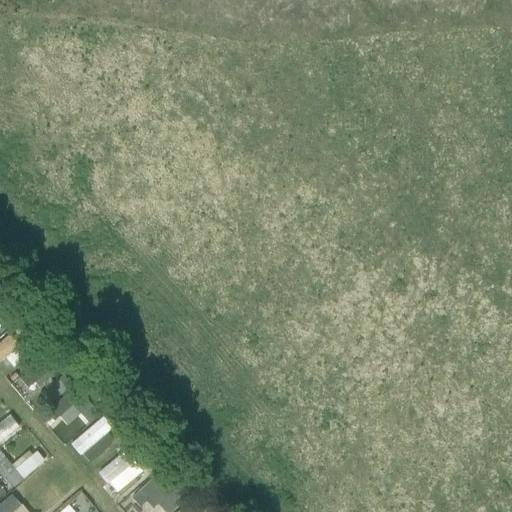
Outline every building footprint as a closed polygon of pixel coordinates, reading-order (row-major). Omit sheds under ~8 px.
[(64,420),(75,432),(84,424),(74,412),(64,420)] [(12,468),(0,451),(0,444),(9,438),(0,426),(0,476),(10,489),(45,462),(36,450),(12,468)] [(94,473),(103,484),(113,476),(120,485),(138,472),(123,452),(94,473)] [(41,509),(57,496),(45,482),(29,495),(41,509)] [(23,489),(16,495),(21,499),(27,493),(23,489)] [(96,511),(84,494),(58,511),(96,511)] [(25,511),(12,497),(0,507),(0,511),(25,511)]
